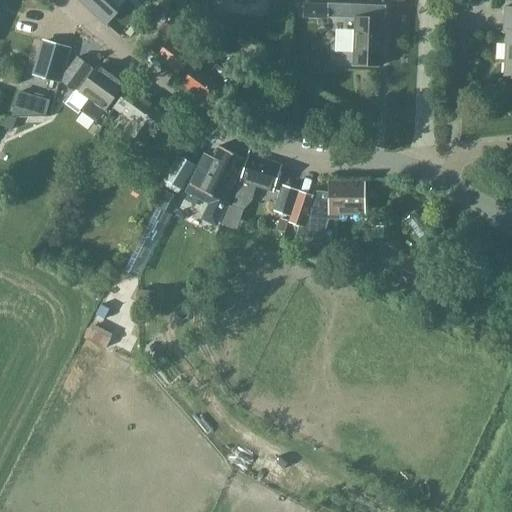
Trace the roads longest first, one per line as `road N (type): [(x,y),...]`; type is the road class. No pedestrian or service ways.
road 1 (tertiary): [(424,174),(255,145),(58,0)]
road 2 (unknown): [(448,161),(432,114),(426,0)]
